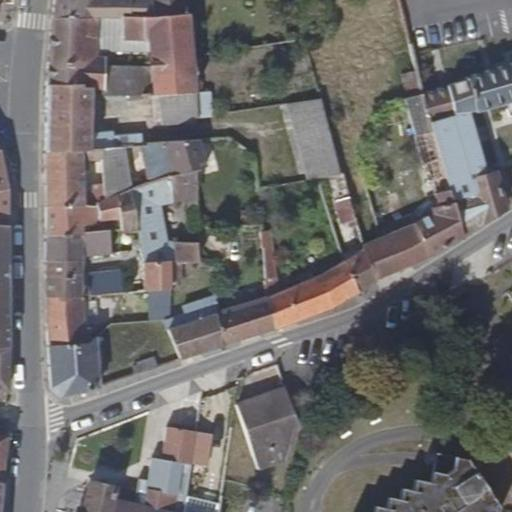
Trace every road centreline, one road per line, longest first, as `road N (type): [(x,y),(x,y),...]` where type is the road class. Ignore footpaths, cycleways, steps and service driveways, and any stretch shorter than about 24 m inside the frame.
road 1 (residential): [(511,232),(332,331),(30,434)]
road 2 (secondary): [(30,58),(30,434)]
